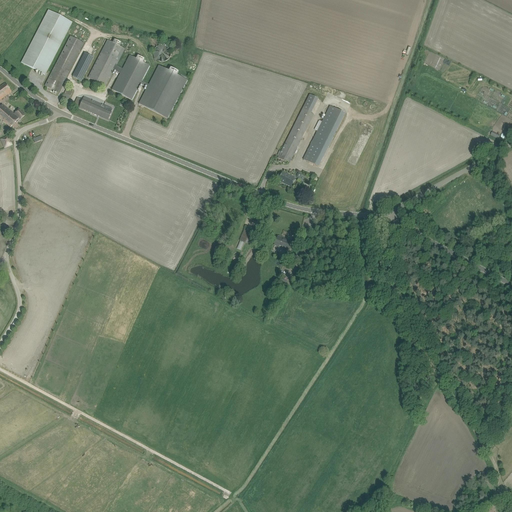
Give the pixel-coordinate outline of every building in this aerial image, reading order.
[(45,76),(72,23),(48,10),(21,63),(45,76)] [(71,37),(45,86),(58,93),(84,43),(71,37)] [(141,84),(142,85),(145,87),(145,85),(148,87),(139,104),(167,119),(187,80),(177,75),(178,72),(170,68),(169,71),(159,66),(149,85),(142,81),(149,66),(143,62),(144,59),(138,56),(136,59),(130,56),(123,69),(118,67),(116,66),(118,62),(119,60),(125,50),(120,47),(122,43),(114,40),(112,44),(107,41),(101,53),(88,78),(101,85),(100,87),(104,89),(105,87),(114,70),(115,70),(116,71),(116,72),(118,73),(120,74),(112,90),(132,100),(140,84),(141,84)] [(169,48),(158,43),(152,56),(154,56),(153,59),(162,63),(169,48)] [(85,54),(72,78),(82,82),(94,59),(85,54)] [(6,83),(0,87),(0,100),(12,92),(6,83)] [(62,100),(67,101),(71,91),(66,89),(62,100)] [(79,108),(108,121),(112,113),(105,110),(106,107),(84,97),(83,100),(77,98),(74,105),(79,108)] [(14,114),(2,105),(0,107),(0,118),(11,128),(19,118),(21,119),(25,116),(19,110),(14,114)] [(345,114),(330,107),(306,155),(303,160),(318,167),(320,163),(345,114)] [(281,152),(279,156),(278,158),(281,160),(283,161),(289,164),(314,115),(311,113),(303,109),(281,152)] [(0,140),(5,149),(12,145),(7,136),(0,139),(0,140)] [(278,181),(291,187),(295,179),(282,173),(278,181)] [(246,227),(240,241),(251,246),(257,231),(246,227)] [(289,251),(293,243),(278,237),(275,245),(289,251)]
